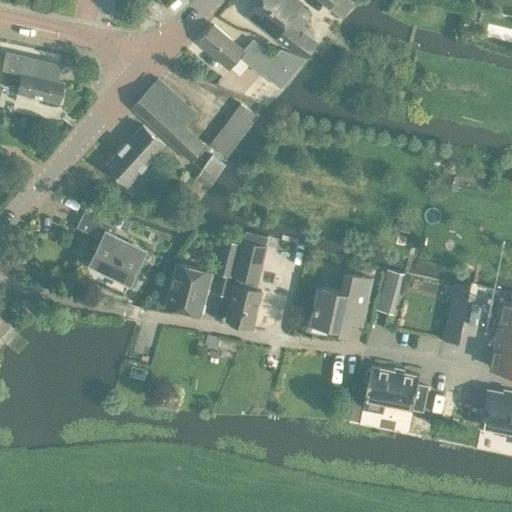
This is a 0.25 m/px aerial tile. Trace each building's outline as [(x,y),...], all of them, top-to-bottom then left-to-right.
[(297,0),(258,0),(248,14),(298,52),(307,56),(318,41),(301,28),(309,18),(310,16),(310,13),(309,11),(308,8),(306,6),(302,4),(297,0)] [(353,0),(320,0),(343,17),(355,1),(353,0)] [(199,41),(229,67),(240,54),(262,73),(263,72),(280,86),(304,58),(280,49),(273,57),(253,39),(243,50),(214,24),(199,41)] [(56,102),(61,82),(56,81),(59,66),(4,54),(1,70),(6,71),(3,84),(17,87),(15,93),(56,102)] [(131,106),(147,119),(192,160),(205,145),(184,126),(197,112),(158,77),(131,106)] [(241,103),(210,143),(227,155),(257,115),(241,103)] [(125,144),(155,171),(157,168),(150,161),(165,144),(143,124),(125,144)] [(106,164),(128,184),(125,187),(133,195),(155,171),(125,144),(106,164)] [(212,154),(196,177),(209,186),(225,163),(212,154)] [(116,226),(85,210),(78,225),(103,238),(91,262),(130,281),(145,250),(113,234),(116,226)] [(256,288),(266,245),(265,245),(268,235),(245,229),(234,274),(237,275),(230,305),(235,306),(231,320),(253,325),(262,290),(256,288)] [(214,294),(220,295),(227,297),(240,245),(223,240),(215,273),(219,274),(214,294)] [(200,314),(211,271),(178,263),(167,305),(200,314)] [(365,302),(371,277),(347,272),(343,291),(320,286),(312,321),(332,325),(331,329),(347,332),(354,300),(365,302)] [(511,300),(505,299),(491,366),(511,370),(511,300)] [(369,380),(363,408),(383,412),(385,402),(423,409),(428,385),(418,383),(420,374),(372,365),(371,368),(368,368),(366,379),(369,380)] [(482,421),(481,424),(507,429),(505,439),(511,440),(511,394),(490,390),(489,393),(482,421)]
